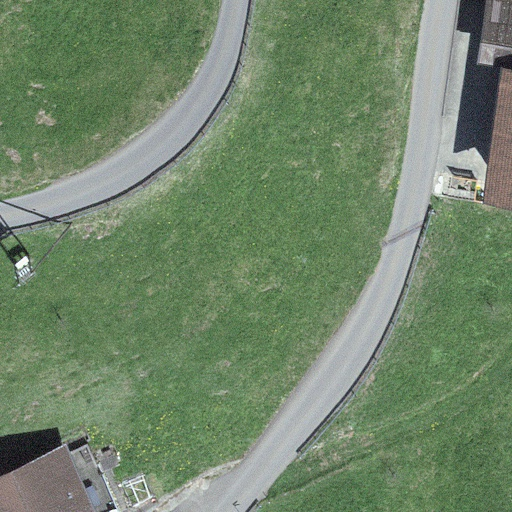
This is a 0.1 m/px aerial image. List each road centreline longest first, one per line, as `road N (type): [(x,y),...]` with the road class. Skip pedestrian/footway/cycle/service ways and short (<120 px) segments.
road 1 (unclassified): [(234,511),(360,338),(400,253),(440,0)]
road 2 (unclassified): [(236,0),(206,91),(169,143),(99,186),(0,221)]
